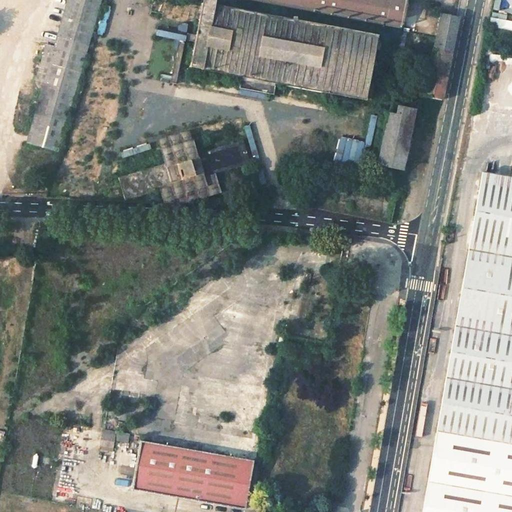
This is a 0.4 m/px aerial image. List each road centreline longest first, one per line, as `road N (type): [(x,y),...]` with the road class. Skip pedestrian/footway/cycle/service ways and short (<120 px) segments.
road 1 (residential): [(0,201),(278,213),(426,237)]
road 2 (primary): [(426,237),(377,511)]
road 3 (primary): [(474,0),(426,237)]
